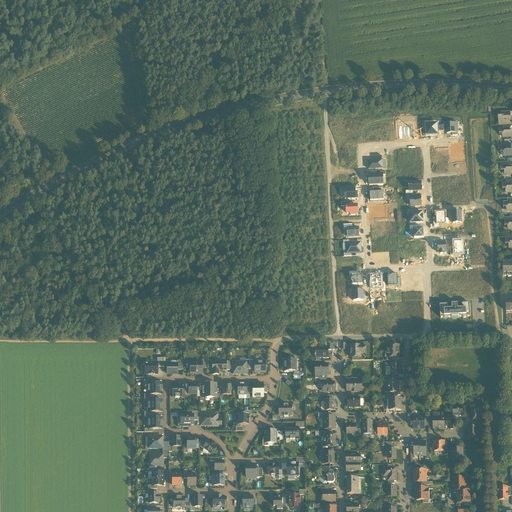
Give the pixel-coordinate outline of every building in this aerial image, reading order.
[(498,117),(499,123),(509,122),(510,122),(510,118),(511,118),(511,113),(502,113),(502,117),(498,117)] [(447,134),(452,134),(458,133),(458,123),(446,124),(446,131),(447,134)] [(438,135),(438,132),(437,126),(437,124),(436,124),(432,124),(426,125),(427,136),(438,135)] [(413,137),(413,132),(413,125),(398,126),(399,139),(403,139),(403,137),(406,137),(413,137)] [(503,134),(504,137),(511,136),(511,135),(511,132),(511,133),(511,128),(509,128),(503,128),(499,129),(499,135),(503,134)] [(368,137),(367,129),(357,129),(357,141),(368,141),(368,137)] [(453,145),(453,154),(454,158),(462,157),(462,144),(453,145)] [(500,153),(501,153),(504,152),(504,156),(511,155),(511,150),(511,146),(510,146),(501,147),(500,147),(500,153)] [(407,161),(414,161),(420,160),(420,151),(407,152),(407,161)] [(353,155),(344,155),(343,155),(344,165),(353,164),(353,155)] [(382,169),(382,160),(375,161),(368,161),(368,170),(382,169)] [(505,171),(505,174),(511,173),(511,164),(511,165),(501,165),(502,171),(505,171)] [(351,173),(343,174),(344,184),(347,183),(356,183),(356,180),(356,176),(355,176),(355,173),(351,173)] [(383,185),(383,175),(378,175),(369,176),(369,186),(377,185),(383,185)] [(408,182),(409,191),(413,191),(422,191),(421,182),(413,183),(413,182),(408,182)] [(506,190),(507,193),(511,192),(511,183),(506,184),(502,184),(502,190),(506,190)] [(351,191),(351,190),(346,190),(346,194),(345,194),(345,195),(345,200),(358,199),(358,193),(356,193),(356,190),(354,190),(351,191)] [(384,192),(382,192),(373,193),(370,193),(370,202),(384,201),(384,192)] [(421,198),(410,198),(410,207),(422,206),(421,198)] [(507,208),(507,211),(511,211),(511,201),(507,202),(503,202),(503,209),(507,208)] [(357,206),(350,206),(346,207),(347,214),(351,214),(351,215),(358,215),(357,206)] [(383,208),(372,208),(372,217),(384,216),(383,208)] [(467,212),(468,221),(468,226),(470,226),(479,225),(478,211),(467,212)] [(461,212),(452,213),(453,224),(461,223),(461,212)] [(422,213),(417,213),(411,214),(411,223),(423,223),(422,213)] [(436,225),(446,225),(446,219),(445,213),(436,213),(436,218),(436,225)] [(359,228),(352,229),(348,229),(348,238),(359,237),(359,228)] [(423,229),(414,229),(414,239),(424,238),(423,229)] [(462,242),(454,243),(454,248),(455,254),(459,254),(463,254),(462,242)] [(469,248),(469,255),(479,255),(478,242),(468,243),(469,248)] [(360,243),(349,244),(346,244),(347,254),(351,254),(361,253),(360,243)] [(446,243),(437,243),(438,253),(440,253),(440,255),(444,255),(444,253),(446,253),(446,244),(447,244),(446,243)] [(424,244),(412,245),(413,255),(425,254),(424,244)] [(378,245),(372,246),(373,254),(383,254),(385,254),(384,245),(378,245)] [(383,262),(383,254),(373,254),(373,263),(379,262),(383,262)] [(361,259),(357,259),(352,260),(352,268),(361,268),(361,259)] [(511,274),(511,261),(511,262),(503,262),(503,275),(511,274)] [(449,274),(436,275),(436,285),(441,284),(441,287),(464,286),(464,283),(469,283),(468,273),(455,274),(455,272),(449,273),(449,274)] [(404,289),(412,288),(411,274),(404,275),(404,280),(404,289)] [(419,274),(411,274),(412,288),(419,288),(420,288),(420,287),(419,280),(419,274)] [(362,275),(359,275),(351,276),(352,286),(363,285),(362,275)] [(398,286),(398,279),(398,275),(391,275),(391,276),(388,277),(388,287),(398,286)] [(372,289),(381,288),(382,288),(382,282),(381,276),(372,276),(372,289)] [(363,291),(359,291),(353,291),(353,301),(363,301),(363,291)] [(470,316),(470,304),(462,304),(462,307),(462,309),(458,309),(458,307),(458,304),(452,305),(452,308),(452,309),(447,310),(447,308),(447,305),(440,305),(440,318),(470,316)] [(360,358),(361,358),(361,354),(361,351),(365,351),(365,346),(351,346),(351,358),(352,358),(360,358)] [(316,356),(316,358),(329,358),(329,348),(316,348),(316,356),(315,356),(316,356)] [(297,359),(284,359),(284,364),(285,364),(285,367),(284,367),(284,372),(293,372),(297,372),(297,359)] [(145,366),(145,375),(149,375),(149,373),(153,373),(153,374),(157,374),(157,368),(157,363),(148,364),(147,363),(145,362),(144,364),(144,365),(145,366)] [(202,369),(202,362),(194,363),(194,364),(190,364),(190,374),(202,374),(202,369)] [(265,362),(254,363),(254,370),(254,373),(265,372),(265,362)] [(226,371),(226,363),(225,363),(212,363),(212,375),(219,375),(219,371),(226,371)] [(233,363),(233,369),(233,375),(246,375),(246,369),(246,363),(245,363),(239,363),(233,363)] [(328,376),(329,376),(329,371),(328,371),(328,364),(322,364),(317,365),(317,376),(322,376),(328,376)] [(391,368),(391,369),(391,375),(392,375),(399,375),(401,375),(401,364),(391,364),(391,368)] [(167,365),(167,374),(177,374),(177,370),(177,365),(171,365),(167,365)] [(388,392),(392,392),(398,392),(398,381),(387,381),(387,382),(389,382),(389,392),(388,392)] [(324,393),(334,393),(334,383),(327,383),(324,383),(324,393)] [(352,391),(352,392),(357,392),(357,390),(361,390),(360,383),(354,383),(348,383),(348,391),(352,391)] [(152,395),(162,395),(162,384),(152,384),(148,384),(148,387),(148,392),(148,395),(152,395)] [(188,385),(188,395),(196,395),(196,388),(196,384),(188,385)] [(246,395),(246,394),(246,387),(246,384),(237,384),(237,395),(238,395),(246,395)] [(263,398),(263,384),(253,384),(253,387),(253,393),(253,398),(263,398)] [(231,385),(222,385),(222,391),(222,395),(232,395),(231,385)] [(181,390),(181,386),(177,386),(172,386),(172,389),(172,394),(172,398),(175,398),(175,399),(179,398),(181,398),(181,390)] [(352,407),(353,409),(355,407),(360,407),(360,400),(360,399),(354,399),(348,399),(348,407),(352,407)] [(162,401),(152,401),(148,401),(148,412),(152,412),(162,412),(162,401)] [(326,401),(326,411),(335,411),(335,401),(332,401),(326,401)] [(288,406),(284,406),(279,406),(280,416),(284,416),(284,417),(288,417),(288,416),(292,415),(292,406),(288,406)] [(453,413),(454,416),(462,416),(462,407),(453,407),(453,413)] [(470,414),(470,421),(480,421),(480,410),(475,410),(470,410),(470,414)] [(248,415),(248,414),(244,414),(237,415),(237,422),(237,426),(243,426),(248,425),(248,422),(249,422),(249,418),(248,418),(248,415)] [(180,425),(182,425),(187,425),(191,425),(193,425),(193,421),(193,415),(192,415),(180,415),(180,417),(180,425)] [(200,424),(200,426),(210,426),(211,425),(221,425),(221,420),(217,420),(217,415),(200,415),(200,417),(200,424)] [(413,416),(413,430),(421,430),(420,427),(425,427),(425,426),(425,419),(425,418),(420,418),(420,416),(413,416)] [(162,418),(152,418),(148,418),(148,419),(148,429),(152,429),(162,429),(162,418)] [(324,428),(324,429),(335,429),(335,418),(329,418),(324,418),(324,419),(324,423),(324,424),(325,424),(325,428),(324,428)] [(433,430),(444,430),(444,418),(439,418),(434,418),(433,418),(433,419),(433,425),(433,430)] [(370,434),(372,434),(372,430),(372,422),(363,422),(363,429),(363,434),(364,434),(370,434)] [(378,435),(385,435),(387,432),(387,425),(384,425),(383,425),(382,425),(382,422),(378,422),(378,435)] [(347,425),(347,435),(356,434),(356,430),(356,425),(347,425)] [(468,428),(468,439),(475,439),(475,437),(478,437),(478,430),(479,430),(479,428),(472,428),(468,428)] [(299,439),(299,429),(296,429),(286,429),(286,439),(290,439),(290,440),(295,440),(295,439),(299,439)] [(269,444),(274,443),(277,443),(277,441),(277,438),(277,432),(277,431),(267,431),(267,436),(266,436),(265,436),(265,441),(265,444),(269,444)] [(324,442),(325,447),(335,447),(335,442),(335,437),(335,436),(328,436),(325,436),(325,438),(325,442),(324,442)] [(148,438),(149,449),(162,449),(162,443),(162,437),(148,438)] [(171,437),(171,443),(171,447),(172,447),(177,447),(180,447),(180,437),(171,437)] [(187,437),(187,444),(187,449),(196,449),(195,445),(195,440),(195,437),(187,437)] [(211,443),(209,440),(206,444),(203,448),(204,449),(209,452),(209,453),(211,454),(212,454),(217,447),(215,445),(215,444),(212,442),(211,443)] [(425,456),(426,456),(426,451),(426,443),(420,443),(420,442),(414,442),(414,450),(414,455),(420,455),(420,456),(425,456)] [(434,442),(434,452),(445,452),(445,449),(444,442),(434,442)] [(448,444),(448,449),(445,449),(445,452),(445,455),(448,455),(448,452),(452,452),(452,449),(457,449),(457,444),(448,444)] [(452,452),(452,460),(463,460),(463,449),(457,449),(452,449),(452,452)] [(389,455),(389,459),(396,459),(396,450),(392,450),(388,450),(388,451),(388,455),(389,455)] [(324,465),(334,464),(334,454),(328,454),(324,454),(325,454),(325,458),(324,458),(324,465)] [(156,467),(163,466),(163,459),(163,455),(149,455),(150,459),(149,460),(149,462),(150,462),(150,467),(156,467)] [(347,472),(360,472),(360,468),(361,468),(361,460),(360,460),(360,456),(347,456),(347,472)] [(224,470),(224,461),(219,462),(214,462),(214,470),(224,470)] [(288,471),(288,476),(295,476),(299,476),(299,468),(299,465),(297,465),(295,465),(295,464),(292,464),(292,465),(288,465),(288,471)] [(249,479),(255,479),(254,478),(258,478),(258,474),(259,474),(259,469),(255,469),(255,465),(247,465),(247,479),(249,479)] [(279,465),(268,465),(268,475),(272,475),(272,477),(275,477),(275,475),(279,475),(279,471),(279,465)] [(394,481),(396,481),(396,468),(394,468),(388,468),(384,468),(384,474),(388,474),(388,477),(388,481),(394,481)] [(328,482),(328,483),(333,483),(335,482),(335,480),(335,477),(334,477),(334,472),(333,471),(330,471),(325,471),(325,472),(323,472),(321,473),(321,474),(322,479),(325,482),(328,482)] [(321,474),(321,473),(318,475),(319,480),(323,484),(327,484),(328,483),(328,482),(325,482),(322,479),(321,474)] [(172,475),(172,486),(180,486),(180,475),(172,475)] [(195,475),(187,475),(187,486),(195,486),(195,475)] [(213,481),(213,486),(223,486),(223,479),(224,479),(224,476),(223,476),(214,476),(213,476),(213,477),(213,481)] [(347,494),(357,494),(357,490),(358,490),(358,484),(357,484),(357,478),(349,478),(347,478),(347,488),(348,488),(348,491),(347,491),(347,494)] [(457,504),(471,504),(471,491),(467,491),(467,478),(452,478),(452,492),(457,492),(457,504)] [(387,497),(396,497),(396,487),(387,487),(387,497)] [(416,501),(423,500),(428,500),(428,488),(423,488),(416,489),(416,492),(414,492),(414,497),(416,497),(416,501)] [(498,494),(498,500),(503,500),(505,498),(506,499),(508,499),(508,497),(508,493),(507,493),(507,489),(503,490),(503,488),(498,488),(498,489),(498,490),(498,493),(498,494)] [(324,501),(324,502),(336,502),(335,492),(329,492),(324,493),(324,498),(325,498),(325,501),(324,501)] [(149,504),(158,503),(158,501),(159,501),(159,497),(158,497),(158,494),(156,495),(150,495),(149,495),(149,504)] [(292,510),(297,510),(297,508),(300,508),(300,496),(299,496),(290,496),(290,501),(290,505),(290,508),(292,508),(292,510)] [(193,508),(202,508),(202,497),(193,497),(193,503),(193,508)] [(224,497),(213,497),(213,507),(224,507),(224,501),(224,497)] [(253,497),(243,497),(243,500),(244,507),(246,507),(246,508),(250,508),(250,507),(253,507),(253,505),(253,499),(253,497)] [(277,510),(283,509),(283,508),(283,499),(283,497),(280,497),(274,497),(274,507),(277,507),(277,510)] [(173,508),(184,508),(184,500),(184,499),(181,499),(180,498),(177,498),(177,499),(173,499),(173,508)]
